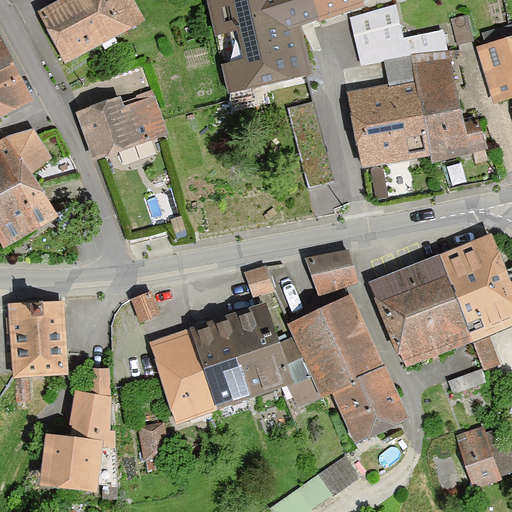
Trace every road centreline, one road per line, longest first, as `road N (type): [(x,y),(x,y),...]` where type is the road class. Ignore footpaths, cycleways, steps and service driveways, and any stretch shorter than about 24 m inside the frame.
road 1 (tertiary): [(118,279),(488,209)]
road 2 (residential): [(118,279),(121,258),(77,148),(0,5)]
